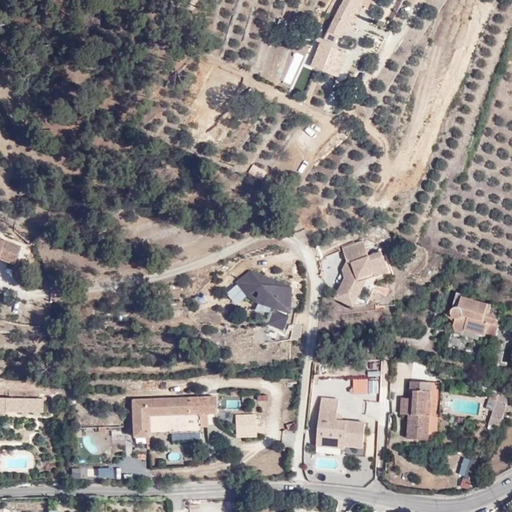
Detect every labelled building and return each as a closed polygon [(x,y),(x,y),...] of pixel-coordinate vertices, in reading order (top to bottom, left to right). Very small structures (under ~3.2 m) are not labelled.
[(343,0),(326,36),(335,39),(339,35),(342,36),(358,3),(368,7),(370,0),(343,0)] [(280,18),(271,15),(268,24),(269,24),(277,27),(280,18)] [(348,54),(339,50),(329,74),(338,78),(348,54)] [(246,79),(222,71),(217,87),(240,95),(246,79)] [(102,85),(93,83),(90,90),(99,93),(102,85)] [(335,296),(348,303),(360,281),(358,276),(378,270),(379,275),(392,271),(384,249),(370,253),(367,239),(343,246),(350,268),(335,296)] [(267,326),(282,330),(295,285),(242,270),(235,295),(272,306),(267,326)] [(360,281),(348,303),(355,306),(369,278),(379,275),(378,270),(358,276),(360,281)] [(489,311),(491,301),(461,294),(459,302),(451,305),(449,310),(451,315),(455,319),(453,329),(465,332),(466,329),(486,333),(489,320),(494,321),(503,315),(501,314),(489,311)] [(503,304),(491,301),(489,311),(501,314),(503,304)] [(412,418),(406,418),(406,441),(428,443),(429,420),(426,420),(428,394),(432,394),(432,386),(410,384),(409,395),(414,395),(412,418)] [(397,417),(406,418),(412,418),(414,395),(409,395),(408,400),(397,399),(397,417)] [(496,432),(507,399),(496,395),(485,427),(496,432)] [(198,412),(207,413),(214,412),(214,397),(133,398),(132,435),(149,435),(150,432),(197,433),(198,412)] [(0,398),(0,416),(42,417),(42,398),(0,398)] [(345,448),(364,450),(367,423),(336,421),(338,402),(320,401),(316,451),(345,454),(345,448)] [(478,462),(469,459),(467,469),(475,471),(478,462)] [(71,479),(79,479),(79,468),(71,468),(71,479)] [(86,477),(97,476),(96,468),(85,469),(86,477)] [(97,469),(98,478),(111,478),(111,469),(97,469)]
